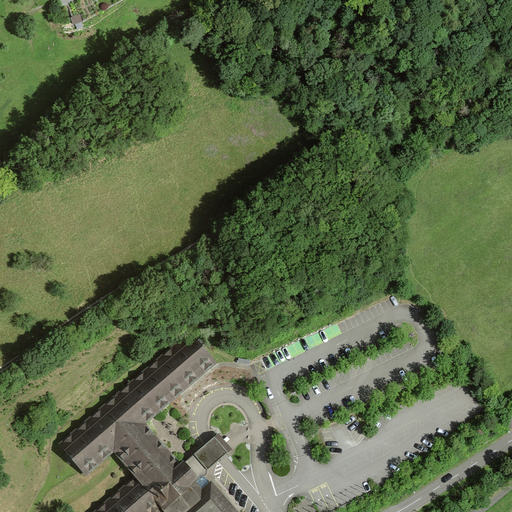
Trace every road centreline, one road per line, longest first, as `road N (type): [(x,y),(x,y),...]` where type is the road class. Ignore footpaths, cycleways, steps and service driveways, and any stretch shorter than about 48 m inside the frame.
road 1 (track): [(0,369),(433,87),(511,21)]
road 2 (track): [(372,126),(511,111)]
road 3 (residential): [(511,438),(399,511)]
